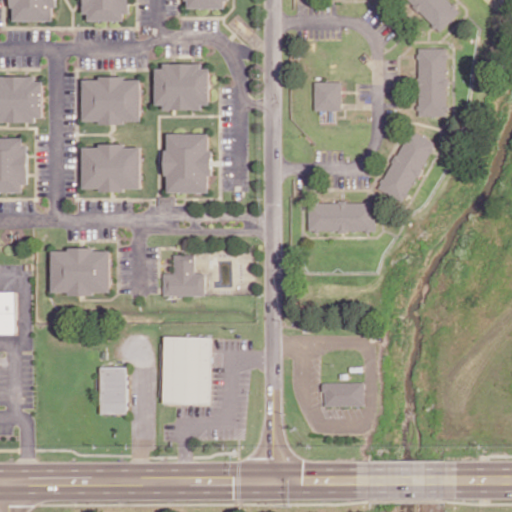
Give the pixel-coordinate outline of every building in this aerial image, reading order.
[(55,0),(12,0),(12,7),(15,7),(14,20),(55,20),(55,0)] [(126,20),(126,13),(130,13),(129,0),(84,0),(85,13),(89,13),(89,20),(126,20)] [(186,0),(187,7),(228,8),(228,0),(186,0)] [(408,0),(442,32),(462,10),(450,0),(408,0)] [(420,116),(449,116),(449,48),(420,48),(420,116)] [(164,63),(164,68),(157,67),(157,104),(165,105),(164,109),(204,109),(204,104),(211,104),(212,64),(164,63)] [(0,76),(0,120),(44,121),(44,77),(0,76)] [(84,122),(143,122),(143,77),(84,77),(84,122)] [(316,110),(343,110),(343,81),(316,81),(316,110)] [(380,188),(405,202),(441,135),(416,121),(380,188)] [(168,192),(212,191),(212,132),(168,133),(168,192)] [(0,191),(28,191),(28,144),(24,144),(24,137),(0,136),(0,191)] [(143,144),(83,145),(84,190),(143,189),(143,144)] [(310,230),(377,231),(378,202),(310,201),(310,230)] [(111,293),(112,249),(53,248),(53,293),(111,293)] [(165,295),(206,295),(206,273),(196,273),(196,253),(175,254),(175,272),(164,272),(165,295)] [(0,334),(18,334),(18,291),(0,290),(0,334)] [(164,402),(211,403),(212,336),(165,336),(164,402)] [(102,414),(129,413),(128,366),(101,366),(102,414)] [(366,381),(325,382),(326,406),(366,405),(366,381)]
